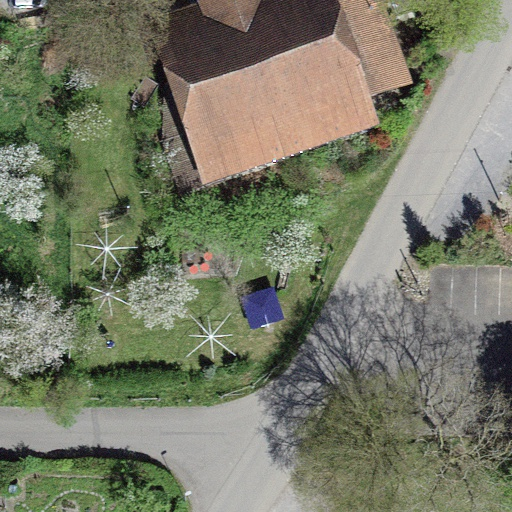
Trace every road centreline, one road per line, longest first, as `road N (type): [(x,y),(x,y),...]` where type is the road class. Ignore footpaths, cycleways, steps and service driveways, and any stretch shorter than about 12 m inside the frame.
road 1 (unclassified): [(511,6),(282,440)]
road 2 (residential): [(282,440),(0,439)]
